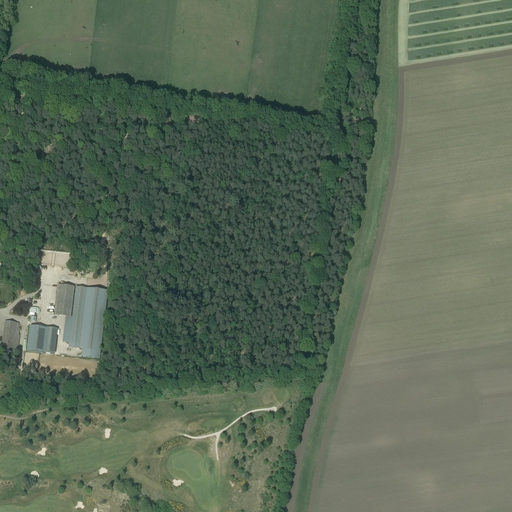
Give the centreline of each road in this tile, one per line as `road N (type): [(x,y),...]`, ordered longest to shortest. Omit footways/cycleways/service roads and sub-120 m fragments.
road 1 (track): [(356,0),(310,358),(276,511)]
road 2 (track): [(246,110),(228,124),(146,112),(128,129),(101,174),(103,278),(83,282)]
road 3 (track): [(26,417),(214,397),(222,415)]
